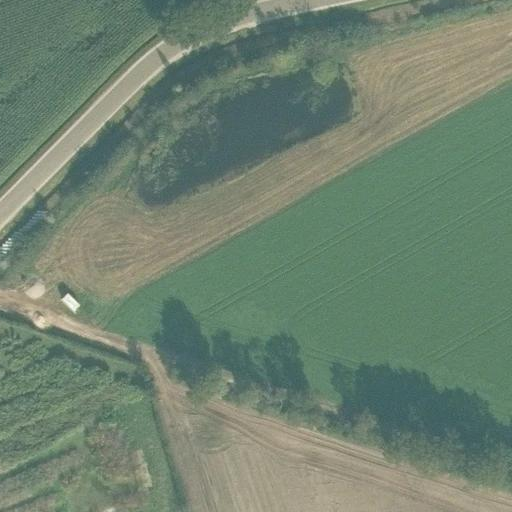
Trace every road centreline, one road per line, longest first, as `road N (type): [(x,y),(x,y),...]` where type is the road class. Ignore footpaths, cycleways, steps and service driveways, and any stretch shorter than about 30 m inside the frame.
road 1 (track): [(0,299),(511,462)]
road 2 (unclassified): [(0,227),(172,55),(250,15),(320,0)]
